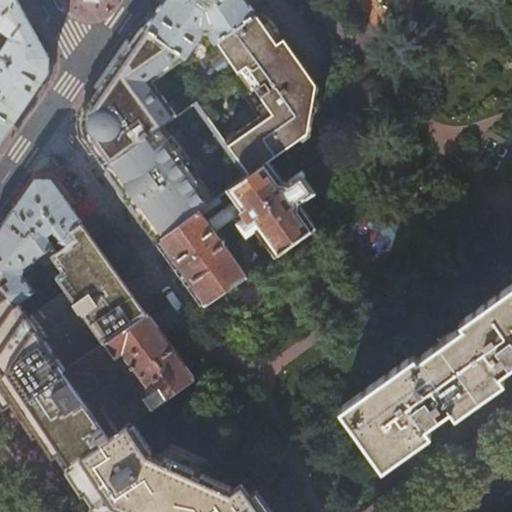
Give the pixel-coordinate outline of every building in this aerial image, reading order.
[(0,0),(0,15),(18,1),(18,0),(0,0)] [(160,0),(141,27),(183,57),(200,34),(201,27),(209,28),(209,35),(216,43),(216,42),(259,11),(251,0),(160,0)] [(48,55),(18,1),(0,15),(0,116),(11,124),(32,93),(48,71),(48,55)] [(271,27),(259,11),(216,42),(216,43),(236,72),(227,79),(248,107),(250,106),(261,122),(227,147),(247,175),(267,161),(286,147),(297,140),(306,133),(302,126),(309,81),(309,80),(280,40),(271,27)] [(91,150),(103,167),(147,136),(162,125),(176,115),(151,81),(183,57),(141,27),(122,54),(97,90),(90,101),(82,112),(85,115),(85,124),(85,134),(81,137),(91,150)] [(0,140),(11,124),(0,116),(0,140)] [(147,136),(103,167),(122,194),(156,241),(196,212),(215,199),(162,125),(147,136)] [(196,212),(156,241),(171,261),(193,292),(234,263),(212,232),(233,218),(246,235),(254,229),(264,242),(304,214),(298,206),(298,199),(301,198),(311,191),(302,178),(305,175),(302,171),(288,182),(287,185),(281,183),(267,161),(247,175),(226,190),(234,202),(204,223),(196,212)] [(305,175),(317,191),(327,184),(312,164),(302,171),(305,175)] [(302,178),(311,191),(313,194),(317,191),(305,175),(302,178)] [(50,257),(72,241),(74,240),(68,230),(81,221),(61,193),(50,177),(35,178),(28,187),(15,207),(50,257)] [(62,273),(50,257),(15,207),(0,227),(0,280),(17,304),(36,291),(35,290),(38,288),(33,281),(37,279),(42,286),(45,285),(62,273)] [(74,240),(72,241),(85,257),(78,262),(88,276),(72,287),(55,299),(45,285),(42,286),(36,291),(17,304),(0,280),(0,285),(1,287),(0,288),(0,388),(47,460),(49,459),(54,456),(55,454),(64,467),(70,463),(110,436),(64,371),(109,340),(148,314),(81,221),(68,230),(74,240)] [(511,283),(473,312),(510,365),(511,362),(511,283)] [(510,365),(473,312),(460,321),(463,326),(417,360),(413,356),(364,392),(368,396),(345,412),(383,465),(429,432),(425,425),(450,408),(452,406),(457,412),(478,397),(502,379),(497,373),(499,372),(510,365)] [(128,423),(195,378),(171,345),(163,334),(152,318),(148,314),(109,340),(64,371),(110,436),(128,423)] [(128,423),(110,436),(70,463),(102,511),(262,511),(242,483),(231,491),(149,454),(128,423)]
